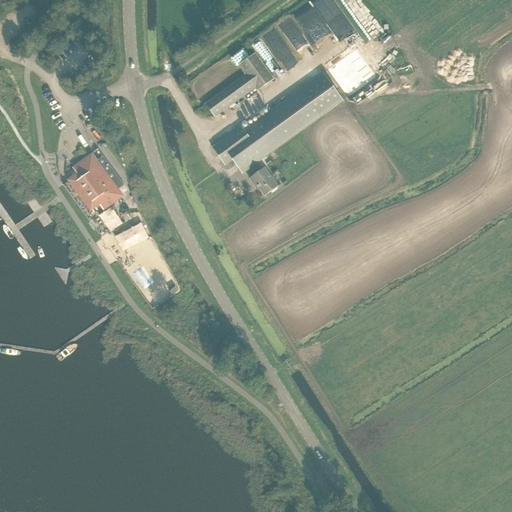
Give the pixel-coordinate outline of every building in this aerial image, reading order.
[(295,10),(304,24),(319,14),(311,1),(295,10)] [(257,91),(273,79),(255,53),(238,65),(245,75),(205,104),(214,117),(255,88),(257,91)] [(299,133),(321,117),(343,101),(323,73),(244,131),(241,126),(212,148),(225,166),(232,160),(242,174),(250,168),(255,174),(249,179),(255,187),(257,185),(264,196),(277,187),(264,168),(260,171),(255,164),(299,133)] [(78,174),(69,181),(90,209),(99,203),(103,209),(108,206),(122,196),(117,190),(123,186),(102,157),(96,161),(92,155),(73,168),(78,174)] [(175,286),(169,291),(172,295),(178,290),(175,286)]
